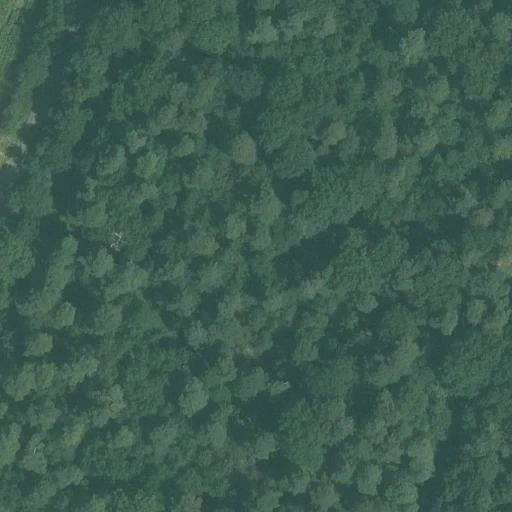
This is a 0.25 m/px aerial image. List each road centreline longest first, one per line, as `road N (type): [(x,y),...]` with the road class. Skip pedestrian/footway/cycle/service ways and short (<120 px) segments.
road 1 (track): [(48,228),(88,246),(342,511)]
road 2 (track): [(0,333),(154,0)]
road 3 (unclassified): [(90,0),(0,199)]
